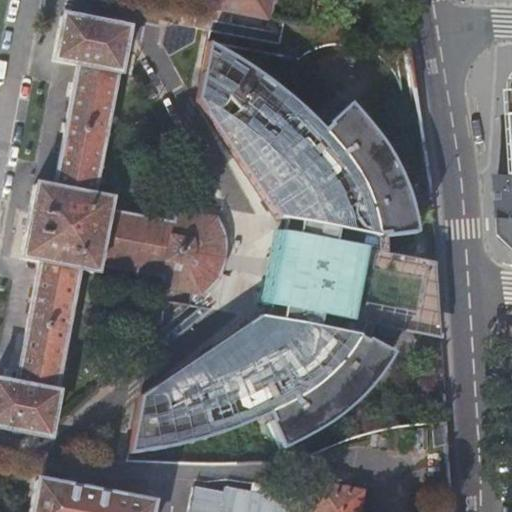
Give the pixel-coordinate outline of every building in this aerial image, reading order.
[(264,20),(267,0),(212,0),(210,9),(264,20)] [(77,66),(114,73),(117,74),(126,29),(60,15),(52,61),(77,66)] [(385,254),(383,237),(410,234),(409,228),(408,222),(407,216),(405,209),(402,197),(397,185),(394,177),(390,169),(386,161),(382,153),(374,141),(365,130),(356,119),(346,108),(327,126),(328,127),(320,133),(311,122),(300,111),(289,100),(278,90),(267,82),(256,74),(245,66),(233,59),(221,53),(209,47),(198,100),(276,220),(281,222),(278,235),(273,235),(268,262),(275,263),(272,282),(265,281),(261,307),(267,308),(265,322),(259,321),(137,397),(128,450),(151,446),(173,441),(196,435),(218,429),(231,425),(245,420),(258,416),(271,410),(275,419),(273,420),(278,447),(291,442),(298,439),(304,435),(314,430),(324,423),(333,416),(342,409),(354,398),(364,387),(370,379),(376,371),(382,363),(387,355),(363,340),(371,325),(397,331),(411,259),(385,254)] [(114,73),(77,66),(54,189),(36,186),(31,212),(29,212),(25,234),(27,235),(21,261),(40,265),(17,385),(52,393),(76,270),(95,274),(98,260),(163,273),(160,287),(200,295),(206,290),(211,284),(217,275),(220,266),(222,260),(223,250),(221,236),(218,230),(214,221),(175,213),(172,227),(107,213),(110,200),(90,195),(114,73)] [(501,192),(503,219),(511,219),(511,176),(510,176),(499,176),(501,192)] [(511,219),(503,219),(504,235),(511,243),(511,219)] [(55,393),(52,393),(17,385),(0,382),(0,428),(47,437),(55,393)] [(309,511),(353,511),(357,489),(333,485),(334,479),(317,476),(316,482),(314,482),(309,511)] [(145,511),(147,501),(33,479),(26,511),(145,511)] [(163,504),(147,501),(145,511),(281,511),(166,490),(163,504)]
